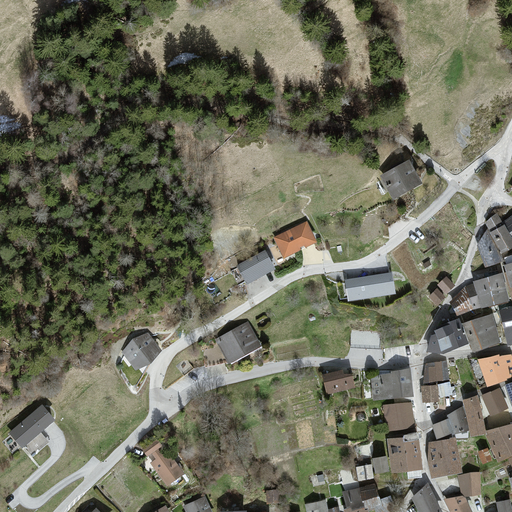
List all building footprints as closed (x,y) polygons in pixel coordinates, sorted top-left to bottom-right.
[(409,164),(379,178),(392,203),(423,186),(409,164)] [(490,229),(503,255),(511,250),(511,248),(498,223),(490,229)] [(307,226),(274,240),(283,261),(317,245),(307,226)] [(486,233),(477,246),(483,269),(503,265),(486,233)] [(264,255),(234,267),(246,287),(276,271),(264,255)] [(392,275),(344,284),(347,304),(397,297),(392,275)] [(502,275),(472,287),(483,310),(509,303),(502,275)] [(445,280),(429,299),(438,307),(456,289),(445,280)] [(449,303),(457,317),(480,308),(472,287),(449,303)] [(511,310),(498,314),(506,349),(511,348),(511,310)] [(462,324),(471,353),(499,345),(493,318),(462,324)] [(435,331),(427,353),(444,357),(468,344),(462,324),(460,320),(448,319),(449,325),(435,331)] [(246,327),(215,343),(229,369),(261,351),(246,327)] [(120,355),(135,372),(149,367),(161,355),(148,337),(132,341),(120,355)] [(511,363),(509,358),(480,359),(489,381),(511,373),(511,363)] [(447,365),(428,365),(428,383),(448,382),(447,365)] [(411,371),(371,380),(374,403),(413,399),(411,371)] [(346,373),(321,377),(327,395),(355,389),(346,373)] [(511,382),(502,385),(511,409),(511,382)] [(450,385),(439,387),(440,398),(453,397),(450,385)] [(437,388),(420,387),(421,398),(421,405),(438,403),(437,388)] [(498,390),(480,398),(490,418),(507,411),(498,390)] [(478,400),(462,401),(469,438),(485,436),(478,400)] [(38,405),(6,432),(21,448),(54,422),(38,405)] [(410,406),(384,407),(388,433),(415,430),(410,406)] [(460,410),(447,417),(453,438),(466,433),(460,410)] [(447,421),(432,426),(436,440),(451,434),(447,421)] [(511,426),(487,432),(499,463),(511,457),(511,426)] [(417,440),(385,442),(391,474),(422,471),(417,440)] [(430,444),(431,479),(461,474),(455,440),(430,444)] [(145,457),(167,488),(183,473),(161,444),(145,457)] [(491,459),(488,448),(479,451),(482,462),(491,459)] [(386,459),(373,461),(375,475),(388,474),(386,459)] [(372,468),(356,469),(359,482),(373,481),(372,468)] [(477,475),(456,478),(460,494),(470,498),(479,497),(477,475)] [(440,511),(428,485),(413,497),(419,511),(440,511)] [(359,491),(344,493),(347,511),(363,509),(359,491)] [(210,511),(204,499),(182,508),(184,511),(210,511)] [(470,511),(463,499),(443,502),(448,511),(470,511)] [(510,511),(508,502),(496,505),(497,511),(510,511)]
